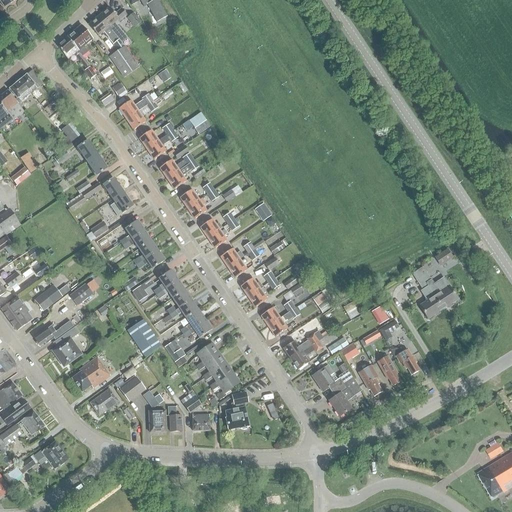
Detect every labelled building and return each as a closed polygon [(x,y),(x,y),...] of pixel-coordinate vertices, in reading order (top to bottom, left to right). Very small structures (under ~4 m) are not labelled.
[(143,7),(148,4),(157,22),(167,17),(158,0),(128,0),(131,5),(140,1),(143,7)] [(99,16),(119,39),(124,35),(120,29),(118,31),(112,24),(118,20),(119,22),(126,16),(120,10),(114,14),(109,8),(99,16)] [(141,23),(133,13),(127,19),(135,28),(141,23)] [(113,44),(119,39),(99,16),(89,24),(98,36),(104,31),(110,38),(109,38),(113,44)] [(82,25),(68,37),(79,50),(78,51),(86,61),(87,59),(84,55),(88,52),(83,47),(93,39),(82,25)] [(79,50),(68,37),(57,45),(69,59),(74,55),(85,69),(90,65),(86,61),(78,51),(79,50)] [(125,47),(124,47),(119,41),(114,45),(118,51),(109,57),(116,67),(124,78),(139,68),(131,56),(125,47)] [(96,75),(90,67),(85,71),(91,79),(96,75)] [(156,75),(161,83),(169,79),(164,70),(156,75)] [(9,88),(21,102),(43,84),(32,71),(27,75),(27,74),(9,88)] [(182,83),(177,85),(181,91),(181,90),(182,92),(183,94),(187,91),(182,83)] [(112,88),(117,97),(126,92),(121,84),(119,85),(118,84),(112,88)] [(0,130),(13,120),(24,112),(7,91),(0,96),(0,130)] [(153,101),(148,94),(142,98),(144,101),(135,107),(131,100),(119,109),(126,119),(139,111),(147,105),(153,101)] [(147,105),(152,112),(158,108),(156,104),(154,102),(153,101),(147,105)] [(147,105),(139,111),(142,117),(150,112),(150,113),(152,112),(147,105)] [(126,119),(134,130),(146,122),(142,117),(139,111),(126,119)] [(200,113),(189,121),(198,135),(210,127),(200,113)] [(163,129),(168,135),(174,131),(169,125),(163,129)] [(159,141),(151,130),(139,138),(147,149),(159,141)] [(147,149),(154,159),(166,151),(162,146),(171,140),(172,142),(178,138),(174,131),(168,135),(159,141),(147,149)] [(173,152),(185,144),(181,138),(169,146),(173,152)] [(78,148),(88,162),(97,155),(88,142),(78,148)] [(174,153),(178,158),(188,152),(184,146),(174,153)] [(194,161),(190,154),(182,159),(183,161),(176,166),(172,160),(160,168),(167,179),(194,161)] [(107,169),(97,155),(88,162),(97,176),(107,169)] [(194,161),(167,179),(174,190),(186,181),(183,176),(191,170),(192,171),(198,167),(194,161)] [(211,171),(215,177),(222,173),(217,167),(211,171)] [(17,186),(30,175),(24,168),(10,179),(17,186)] [(68,182),(80,174),(77,170),(65,178),(68,182)] [(123,193),(114,179),(104,186),(113,199),(123,193)] [(86,181),(78,186),(76,188),(79,194),(89,187),(86,181)] [(67,189),(62,182),(57,185),(62,192),(67,189)] [(99,183),(79,197),(66,205),(70,210),(102,189),(99,183)] [(214,190),(209,183),(203,188),(208,194),(214,190)] [(199,200),(192,189),(180,198),(187,209),(199,200)] [(214,190),(208,194),(213,201),(219,197),(214,190)] [(222,196),(226,202),(235,196),(231,190),(222,196)] [(132,207),(123,193),(113,199),(115,202),(110,206),(117,217),(132,207)] [(199,200),(187,209),(195,219),(207,211),(203,206),(205,204),(202,199),(199,200)] [(0,202),(0,240),(20,225),(9,209),(5,209),(0,202)] [(271,216),(263,204),(254,210),(262,222),(271,216)] [(224,217),(228,224),(234,220),(230,213),(224,217)] [(208,238),(220,230),(222,228),(219,223),(216,225),(212,219),(200,228),(208,238)] [(228,224),(233,231),(239,227),(234,220),(228,224)] [(144,231),(138,221),(125,230),(129,235),(120,242),(123,246),(144,231)] [(82,222),(79,224),(85,234),(88,232),(82,222)] [(103,222),(90,231),(91,232),(96,238),(96,239),(108,230),(103,222)] [(221,232),(220,230),(208,238),(215,249),(227,241),(223,235),(227,233),(224,230),(221,232)] [(151,241),(144,231),(123,246),(125,250),(135,243),(139,249),(151,241)] [(91,232),(86,236),(90,242),(96,238),(91,232)] [(0,252),(11,244),(6,237),(0,241),(0,252)] [(97,243),(100,247),(108,242),(105,237),(97,243)] [(158,251),(151,241),(139,249),(143,255),(134,262),(136,265),(158,251)] [(108,242),(99,248),(104,255),(113,249),(108,242)] [(280,242),(269,250),(273,256),(284,248),(280,242)] [(255,250),(250,243),(244,247),(249,254),(255,250)] [(228,268),(240,260),(244,257),(240,252),(236,254),(232,249),(221,257),(228,268)] [(436,256),(441,265),(453,258),(448,249),(436,256)] [(249,254),(253,260),(259,256),(255,250),(249,254)] [(136,265),(139,269),(148,263),(152,269),(165,261),(158,251),(136,265)] [(264,265),(269,271),(279,264),(275,258),(264,265)] [(228,268),(235,278),(247,270),(244,265),(247,263),(245,260),(242,262),(240,260),(228,268)] [(35,272),(39,278),(50,271),(45,264),(35,272)] [(426,274),(422,267),(412,274),(416,280),(426,274)] [(301,279),(306,275),(303,270),(298,274),(301,279)] [(178,280),(172,271),(159,280),(163,286),(154,291),(156,295),(178,280)] [(5,281),(10,289),(22,280),(17,273),(5,281)] [(275,279),(270,273),(264,277),(269,283),(275,279)] [(426,274),(416,280),(420,286),(425,283),(430,280),(426,274)] [(294,277),(283,284),(287,290),(298,283),(294,277)] [(126,292),(138,284),(133,278),(122,286),(126,292)] [(241,287),(248,297),(260,289),(262,287),(259,282),(256,284),(253,278),(241,287)] [(269,283),(273,290),(279,286),(275,279),(269,283)] [(432,294),(443,310),(457,301),(448,287),(443,279),(434,285),(430,280),(425,283),(428,287),(429,289),(432,294)] [(156,295),(159,299),(168,293),(172,299),(185,290),(178,280),(156,295)] [(85,284),(69,297),(77,307),(93,294),(85,284)] [(305,290),(301,284),(291,291),(294,297),(303,291),(305,290)] [(34,301),(43,312),(62,298),(53,286),(34,301)] [(66,286),(58,292),(62,297),(70,291),(66,286)] [(132,292),(139,302),(147,296),(141,286),(132,292)] [(263,287),(260,289),(248,297),(255,308),(267,300),(263,294),(266,292),(263,287)] [(428,320),(443,310),(432,294),(429,289),(428,287),(422,290),(420,291),(425,299),(428,298),(429,300),(426,302),(419,306),(428,320)] [(172,299),(179,308),(192,300),(185,290),(172,299)] [(322,314),(332,307),(322,293),(316,297),(321,304),(317,307),(322,314)] [(23,316),(20,313),(17,308),(22,304),(18,298),(2,310),(17,331),(33,320),(28,312),(23,316)] [(170,315),(172,319),(181,313),(185,318),(198,310),(192,300),(179,308),(176,311),(170,315)] [(295,309),(291,302),(284,306),(289,313),(295,309)] [(353,303),(343,309),(350,320),(360,314),(353,303)] [(104,306),(98,311),(103,318),(109,313),(104,306)] [(380,325),(388,320),(381,307),(373,312),(380,325)] [(268,327),(280,319),(273,308),(261,316),(268,327)] [(295,309),(289,313),(280,319),(268,327),(275,337),(287,329),(284,324),(292,318),(293,319),(299,315),(295,309)] [(185,318),(189,324),(180,331),(183,335),(205,320),(198,310),(185,318)] [(170,315),(162,320),(165,324),(172,319),(170,315)] [(337,321),(334,315),(323,323),(326,328),(337,321)] [(144,357),(161,346),(144,320),(127,331),(144,357)] [(205,320),(183,335),(186,338),(195,332),(199,338),(212,329),(205,320)] [(380,331),(386,341),(392,338),(389,333),(399,328),(396,322),(380,331)] [(37,345),(39,345),(40,346),(46,342),(48,344),(55,338),(56,339),(61,336),(58,331),(56,332),(53,328),(54,327),(53,325),(34,338),(36,340),(35,343),(37,345)] [(52,351),(64,368),(82,355),(71,340),(79,334),(75,328),(62,337),(65,342),(52,351)] [(283,348),(290,359),(318,340),(325,336),(322,331),(319,333),(318,331),(307,339),(308,341),(299,347),(295,340),(283,348)] [(332,332),(325,337),(323,338),(327,345),(336,338),(337,338),(332,332)] [(374,334),(366,339),(369,344),(377,340),(374,334)] [(318,340),(290,359),(297,370),(309,361),(305,355),(314,350),(316,352),(327,345),(323,338),(325,337),(325,336),(318,340)] [(359,341),(370,360),(377,356),(371,346),(370,347),(365,338),(359,341)] [(339,341),(327,349),(332,356),(344,348),(339,341)] [(165,348),(176,363),(185,356),(180,349),(177,352),(170,343),(165,348)] [(219,353),(212,343),(196,354),(202,362),(195,366),(199,371),(205,367),(203,364),(219,353)] [(353,344),(341,351),(348,362),(359,354),(353,344)] [(408,351),(397,357),(400,363),(402,362),(406,369),(408,368),(412,375),(419,371),(414,362),(415,361),(412,356),(411,357),(408,351)] [(210,374),(226,363),(219,353),(203,364),(205,367),(209,372),(202,376),(206,381),(212,377),(210,374)] [(120,370),(127,379),(136,373),(133,369),(143,362),(139,356),(120,370)] [(385,372),(383,373),(387,380),(389,379),(393,386),(400,382),(395,373),(397,372),(388,357),(379,362),(385,372)] [(83,368),(81,370),(82,372),(73,378),(82,392),(92,386),(94,389),(110,377),(97,358),(90,363),(83,368)] [(176,364),(178,367),(186,362),(183,358),(176,364)] [(226,363),(210,374),(212,377),(216,382),(209,386),(213,391),(219,387),(217,384),(233,373),(226,363)] [(329,388),(332,392),(353,378),(349,372),(338,380),(328,366),(312,377),(322,392),(329,388)] [(366,383),(365,384),(368,391),(370,390),(374,397),(382,392),(376,383),(378,382),(375,378),(378,377),(371,366),(360,373),(366,383)] [(220,401),(226,397),(224,394),(240,383),(233,373),(217,384),(219,387),(223,392),(216,396),(220,401)] [(121,389),(130,401),(146,390),(138,377),(121,389)] [(332,392),(335,397),(329,402),(339,417),(352,408),(347,401),(362,391),(353,378),(332,392)] [(22,397),(12,383),(0,392),(0,407),(3,411),(22,397)] [(187,385),(183,388),(188,395),(192,392),(187,385)] [(109,390),(105,393),(90,403),(99,416),(118,403),(109,390)] [(149,391),(142,396),(147,402),(153,397),(149,391)] [(201,405),(193,393),(181,401),(190,413),(201,405)] [(234,403),(231,404),(233,410),(225,412),(227,418),(226,419),(228,430),(240,428),(240,429),(242,429),(243,430),(246,430),(248,427),(249,427),(245,408),(243,408),(242,402),(247,400),(245,393),(232,396),(234,403)] [(214,398),(209,402),(212,407),(218,403),(214,398)] [(27,404),(24,399),(1,416),(8,424),(17,418),(18,418),(31,409),(30,407),(30,406),(28,403),(27,404)] [(128,408),(123,412),(129,420),(135,416),(128,408)] [(171,416),(171,432),(182,432),(182,416),(175,416),(175,408),(168,408),(168,416),(171,416)] [(149,411),(150,433),(166,432),(166,411),(149,411)] [(44,426),(34,413),(22,422),(32,435),(44,426)] [(193,415),(193,432),(210,431),(210,415),(193,415)] [(0,436),(0,439),(5,446),(22,434),(16,425),(0,436)] [(34,456),(45,471),(52,466),(55,470),(68,460),(56,442),(42,452),(41,451),(34,456)] [(485,451),(491,460),(503,452),(498,443),(485,451)] [(511,453),(477,475),(492,499),(503,493),(504,494),(511,488),(511,453)] [(18,468),(23,474),(35,465),(30,458),(18,468)]
